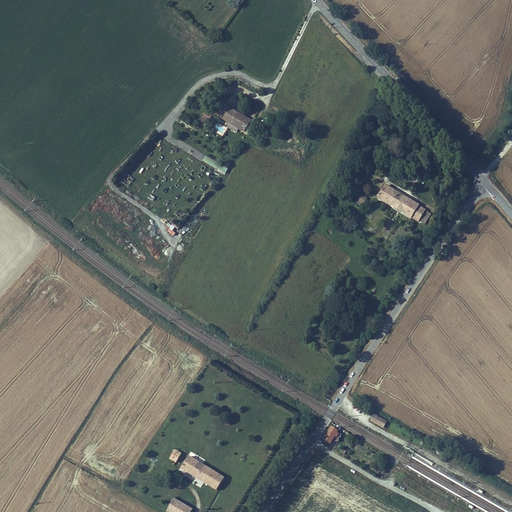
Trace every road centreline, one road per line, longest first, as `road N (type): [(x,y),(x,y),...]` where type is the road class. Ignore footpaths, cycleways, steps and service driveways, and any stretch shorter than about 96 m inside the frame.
road 1 (tertiary): [(312,441),(429,259),(488,185)]
road 2 (primary): [(316,0),(481,176)]
road 3 (track): [(0,197),(161,332)]
road 4 (unknown): [(465,159),(447,195),(419,195),(413,176),(435,127)]
road 5 (unclassified): [(312,441),(435,511)]
road 6 (unclassified): [(316,0),(263,114)]
